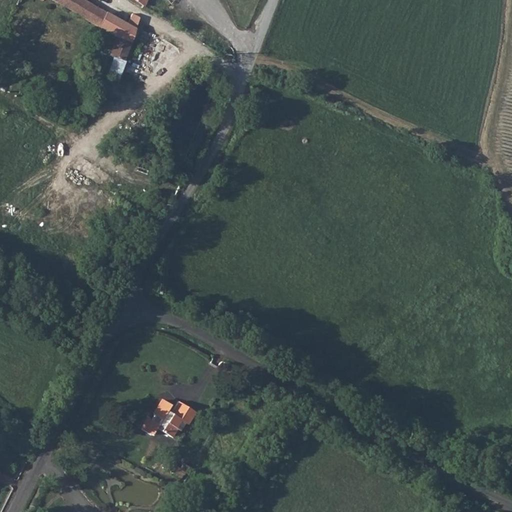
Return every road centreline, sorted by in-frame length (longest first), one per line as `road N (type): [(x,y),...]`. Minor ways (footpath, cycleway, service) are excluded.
road 1 (unclassified): [(121,302),(171,319),(511,509)]
road 2 (unclassified): [(273,0),(209,157),(121,302)]
road 3 (unclassified): [(13,511),(121,302)]
